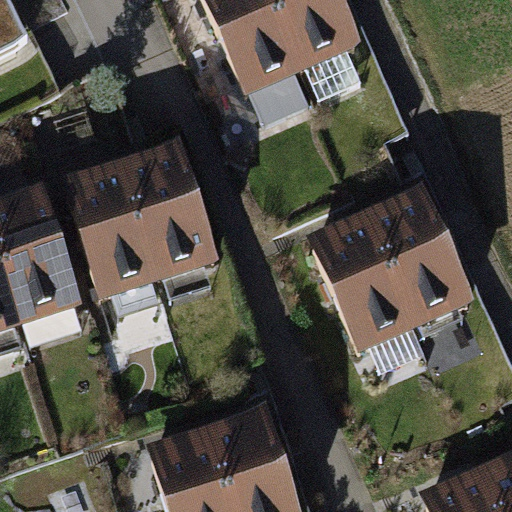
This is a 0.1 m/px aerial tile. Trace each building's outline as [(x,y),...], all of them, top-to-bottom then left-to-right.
[(2,0),(0,0),(0,64),(28,51),(2,0)] [(266,0),(201,0),(245,101),(256,96),(265,117),(303,100),(294,79),(300,77),(266,0)] [(332,0),(266,0),(300,77),(305,74),(319,106),(360,89),(346,57),(355,53),(332,0)] [(181,163),(124,181),(157,286),(214,268),(181,163)] [(124,181),(68,200),(101,304),(157,286),(124,181)] [(44,208),(0,220),(0,265),(20,330),(76,312),(44,208)] [(423,208),(369,233),(413,333),(468,309),(423,208)] [(369,233),(314,257),(358,357),(413,333),(369,233)] [(0,265),(0,336),(20,330),(0,265)] [(292,511),(267,430),(210,448),(230,511),(292,511)] [(230,511),(210,448),(153,467),(167,511),(230,511)] [(511,511),(511,475),(481,489),(491,511),(511,511)] [(491,511),(481,489),(428,511),(491,511)]
